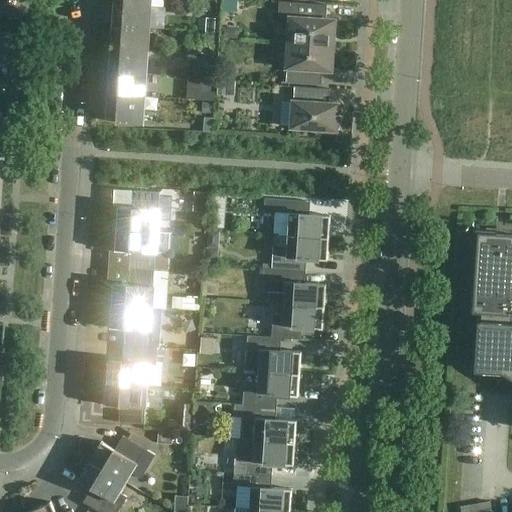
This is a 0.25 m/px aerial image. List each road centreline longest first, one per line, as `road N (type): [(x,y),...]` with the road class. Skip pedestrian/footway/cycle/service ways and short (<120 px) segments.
road 1 (residential): [(0,462),(36,451),(51,428),(84,0)]
road 2 (tertiary): [(356,511),(362,437),(387,355),(400,169)]
road 3 (tertiary): [(400,169),(406,0)]
